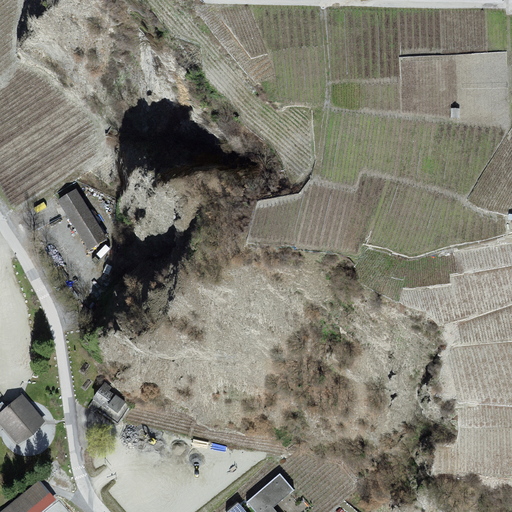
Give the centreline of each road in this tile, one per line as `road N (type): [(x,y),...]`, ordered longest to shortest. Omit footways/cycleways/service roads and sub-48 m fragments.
road 1 (residential): [(0,212),(54,325),(69,438),(100,511)]
road 2 (track): [(511,4),(259,0)]
